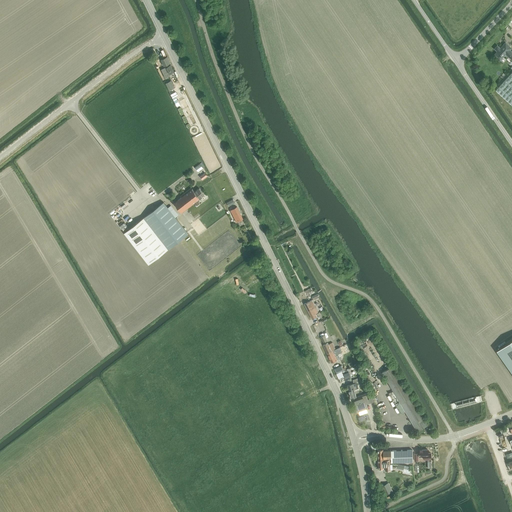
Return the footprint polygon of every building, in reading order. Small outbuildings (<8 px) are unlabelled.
[(494,55),(499,61),(506,54),(511,59),(511,52),(509,50),(511,48),(505,43),(500,48),(497,46),(494,49),(497,51),(494,55)] [(167,57),(161,60),(164,66),(170,63),(167,57)] [(169,74),(174,72),(171,65),(161,70),(165,78),(170,76),(169,74)] [(511,68),(511,71),(495,90),(497,91),(511,104),(511,65),(511,67),(511,68)] [(166,84),(169,91),(170,93),(172,96),(178,93),(176,90),(174,91),(173,88),(175,88),(171,81),(170,81),(170,79),(165,82),(166,84)] [(197,201),(204,195),(199,188),(194,192),(192,189),(174,203),(181,212),(194,202),(197,206),(199,204),(197,201)] [(188,234),(163,202),(144,218),(168,249),(188,234)] [(236,222),(243,219),(237,207),(230,210),(236,222)] [(149,265),(168,249),(144,218),(124,233),(149,265)] [(304,304),(308,311),(312,319),(317,317),(315,314),(318,313),(313,303),(311,300),(304,304)] [(511,339),(497,350),(511,371),(511,339)] [(328,343),(323,345),(327,353),(335,349),(332,342),(328,344),(328,343)] [(335,349),(327,353),(331,363),(336,361),(340,359),(338,354),(342,352),(339,347),(335,349)] [(341,365),(334,369),(336,373),(344,370),(341,365)] [(382,372),(399,401),(395,404),(401,414),(405,411),(417,431),(427,425),(411,397),(392,366),(382,372)] [(357,382),(359,382),(358,378),(352,380),(353,383),(347,385),(351,399),(356,397),(354,390),(359,389),(357,382)] [(359,399),(355,401),(358,411),(360,415),(367,412),(366,408),(365,404),(369,402),(368,399),(366,395),(361,397),(358,398),(359,399)] [(419,450),(419,457),(424,456),(424,459),(431,459),(431,453),(428,453),(428,449),(419,450)] [(377,450),(378,459),(383,459),(387,459),(391,459),(391,451),(383,451),(383,450),(377,450)] [(391,459),(391,462),(413,462),(412,450),(391,451),(391,459)] [(384,468),(384,467),(385,467),(385,468),(385,471),(390,470),(390,460),(387,460),(383,460),(383,459),(378,459),(378,469),(384,468)] [(387,483),(382,486),(386,494),(391,491),(387,483)]
